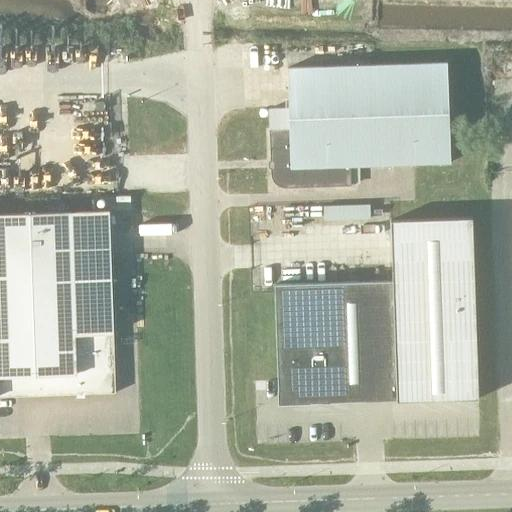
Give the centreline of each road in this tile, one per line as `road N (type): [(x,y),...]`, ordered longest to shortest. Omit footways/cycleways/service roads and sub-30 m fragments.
road 1 (unclassified): [(213,503),(195,0)]
road 2 (tertiary): [(511,494),(213,503)]
road 3 (tertiary): [(213,503),(0,510)]
